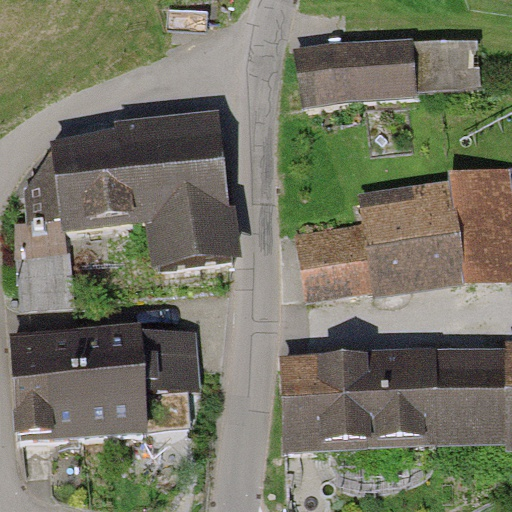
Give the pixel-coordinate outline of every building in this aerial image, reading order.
[(306,58),(308,112),(419,107),(416,53),(306,58)] [(242,262),(225,129),(62,150),(74,246),(147,236),(152,274),(242,262)] [(302,241),(309,309),(511,286),(511,185),(367,202),(371,233),(302,241)] [(27,452),(149,448),(147,398),(198,396),(196,337),(23,343),(27,452)] [(511,359),(288,367),(291,469),(511,461),(511,359)]
